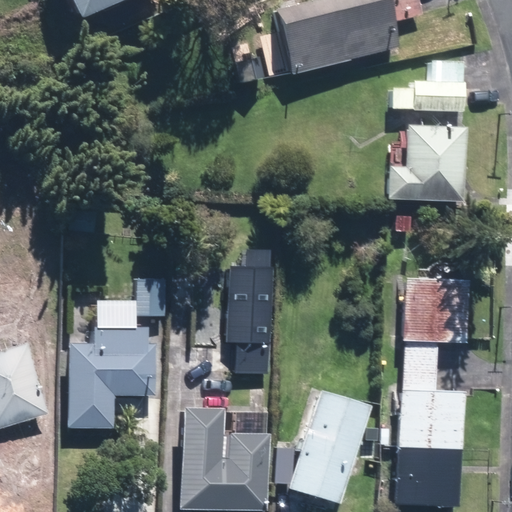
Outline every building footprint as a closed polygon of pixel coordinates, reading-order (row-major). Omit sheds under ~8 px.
[(119,0),(69,0),(78,19),(119,0)] [(288,76),(399,50),(393,21),(419,14),(415,0),(307,0),(272,8),(288,76)] [(258,57),(234,62),(239,83),(262,78),(258,57)] [(411,87),(391,86),(390,108),(463,110),(465,62),(428,61),(428,80),(411,79),(411,87)] [(464,123),(405,121),(404,164),(388,163),(386,197),(461,200),(464,123)] [(273,263),(223,261),(219,346),(233,346),(231,372),(267,374),(273,263)] [(464,343),(468,276),(404,273),(391,502),(457,506),(464,392),(433,390),(436,341),(464,343)] [(166,277),(135,276),(133,315),(164,317),(166,277)] [(151,397),(153,345),(147,345),(147,324),(92,322),(91,342),(70,341),(66,421),(114,423),(115,395),(151,397)] [(0,422),(43,414),(28,341),(0,346),(0,422)] [(370,401),(313,386),(298,440),(274,439),(272,480),(287,481),(286,488),(342,503),(370,401)] [(232,432),(219,431),(220,406),(183,404),(177,505),(263,510),(269,409),(234,407),(232,432)]
